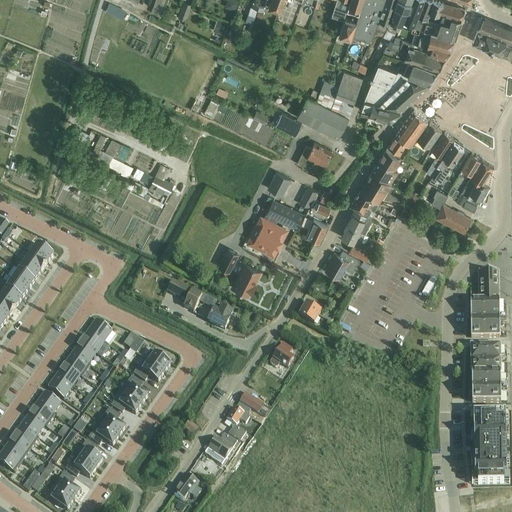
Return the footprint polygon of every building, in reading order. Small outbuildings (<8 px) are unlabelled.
[(155,0),(151,12),(153,13),(160,16),(162,9),(160,9),(163,0),(155,0)] [(280,11),(283,0),(271,0),(269,7),(280,11)] [(336,0),(332,14),(345,18),(345,17),(346,12),(347,13),(350,0),(336,0)] [(350,0),(347,13),(355,15),(354,16),(358,17),(363,0),(350,0)] [(363,0),(358,17),(352,34),(370,40),(373,31),(375,27),(376,27),(379,20),(384,0),(363,0)] [(384,0),(379,20),(376,27),(384,30),(385,30),(386,30),(390,21),(396,0),(384,0)] [(386,30),(383,37),(390,40),(393,41),(396,34),(397,34),(401,25),(404,20),(411,0),(396,0),(390,21),(386,30)] [(411,0),(404,20),(413,24),(414,24),(423,0),(411,0)] [(423,0),(414,24),(413,24),(411,30),(419,32),(423,20),(420,19),(420,16),(427,19),(434,0),(433,0),(423,0)] [(434,0),(427,19),(428,19),(428,20),(441,23),(441,21),(441,20),(443,14),(462,20),(465,9),(448,4),(445,3),(434,0)] [(184,2),(178,18),(185,21),(191,5),(184,2)] [(108,3),(105,11),(117,16),(121,8),(108,3)] [(253,3),(248,17),(255,19),(259,9),(263,11),(265,7),(253,3)] [(165,14),(163,20),(172,23),(175,17),(171,16),(165,14)] [(427,22),(424,30),(455,38),(462,20),(443,14),(441,20),(441,21),(441,23),(440,26),(427,22)] [(352,34),(358,17),(354,16),(354,17),(352,16),(351,18),(345,17),(345,18),(340,34),(351,38),(352,34)] [(511,28),(484,17),(478,28),(496,35),(511,40),(511,28)] [(224,35),(229,23),(217,18),(212,30),(224,35)] [(478,29),(473,41),(509,55),(511,47),(511,40),(496,35),(478,28),(478,29)] [(422,29),(417,44),(424,47),(431,49),(433,44),(451,49),(455,38),(424,30),(422,29)] [(404,59),(410,60),(437,71),(444,58),(420,49),(412,46),(413,43),(402,39),(401,44),(393,41),(390,40),(387,46),(390,47),(388,53),(392,54),(394,49),(399,51),(400,48),(407,50),(404,59)] [(420,49),(444,58),(451,49),(433,44),(431,49),(424,47),(417,44),(413,43),(412,46),(420,49)] [(354,60),(351,66),(357,69),(359,63),(354,60)] [(410,60),(404,73),(430,83),(437,71),(410,60)] [(365,73),(368,67),(360,63),(357,70),(365,73)] [(378,64),(360,109),(369,112),(390,119),(408,103),(429,84),(430,83),(404,73),(398,71),(397,72),(378,64)] [(320,91),(342,99),(353,103),(362,78),(339,69),(334,83),(324,80),(320,91)] [(297,116),(338,137),(348,117),(337,112),(342,99),(320,91),(316,101),(307,96),(297,116)] [(90,94),(86,103),(97,108),(101,99),(90,94)] [(115,106),(111,115),(129,123),(133,114),(115,106)] [(296,132),(301,121),(277,109),(275,113),(279,115),(275,122),(296,132)] [(252,118),(264,124),(268,115),(256,110),(252,118)] [(414,110),(396,135),(406,142),(410,145),(428,120),(414,110)] [(428,148),(441,130),(429,121),(416,139),(428,148)] [(151,129),(141,124),(135,134),(146,140),(151,129)] [(147,142),(164,150),(168,141),(152,133),(147,142)] [(433,162),(437,164),(437,165),(453,141),(454,140),(444,133),(432,151),(438,155),(433,162)] [(177,135),(169,152),(182,159),(186,161),(188,158),(192,150),(181,145),(184,139),(177,135)] [(396,135),(386,149),(398,157),(406,142),(396,135)] [(437,165),(437,164),(430,175),(432,176),(430,181),(434,184),(443,171),(446,174),(449,168),(464,147),(453,141),(437,165)] [(306,145),(297,162),(302,165),(307,156),(324,165),(331,151),(314,142),(312,148),(306,145)] [(386,149),(371,172),(389,183),(396,172),(394,170),(397,165),(396,164),(399,158),(398,157),(386,149)] [(465,171),(472,175),(482,159),(471,153),(458,175),(461,177),(465,171)] [(406,154),(403,158),(419,169),(422,165),(406,154)] [(112,161),(109,166),(121,171),(128,175),(132,167),(124,163),(113,157),(111,160),(112,161)] [(77,158),(75,162),(78,164),(84,167),(86,163),(77,158)] [(472,175),(470,178),(479,184),(482,185),(483,184),(493,166),(482,159),(472,175)] [(160,164),(148,189),(153,192),(155,189),(168,195),(174,183),(164,179),(169,168),(160,164)] [(142,170),(138,178),(148,184),(152,175),(142,170)] [(96,172),(94,177),(100,180),(102,175),(96,172)] [(272,177),(286,184),(289,179),(293,181),(275,172),(272,177)] [(367,179),(386,191),(388,192),(389,190),(387,189),(390,183),(389,183),(371,172),(367,179)] [(269,183),(284,190),(286,184),(272,177),(269,183)] [(367,179),(359,191),(378,203),(386,191),(367,179)] [(128,182),(126,187),(145,196),(146,193),(138,189),(139,188),(128,182)] [(266,188),(271,190),(281,195),(284,190),(269,183),(266,188)] [(488,187),(483,184),(482,185),(479,184),(478,186),(475,184),(467,198),(471,201),(473,196),(480,201),(488,187)] [(306,187),(303,193),(315,198),(317,193),(302,185),(302,186),(306,187)] [(452,187),(449,192),(455,196),(459,190),(452,187)] [(411,190),(407,199),(416,203),(420,194),(411,190)] [(435,197),(431,204),(440,209),(437,214),(436,217),(445,222),(463,232),(465,228),(467,224),(470,226),(473,220),(470,219),(452,209),(443,204),(444,201),(447,195),(437,190),(433,196),(434,197),(435,197)] [(366,207),(371,209),(373,211),(378,203),(359,191),(355,198),(367,205),(366,207)] [(300,198),(312,204),(315,198),(303,193),(300,198)] [(461,194),(456,201),(462,205),(467,197),(461,194)] [(298,229),(305,215),(303,214),(268,197),(262,207),(267,210),(266,213),(298,229)] [(298,204),(309,209),(312,204),(300,198),(298,204)] [(350,206),(355,209),(370,219),(372,217),(368,214),(371,209),(366,207),(367,205),(355,198),(350,206)] [(474,213),(476,207),(465,201),(463,207),(474,213)] [(320,202),(316,210),(327,216),(331,208),(320,202)] [(352,214),(346,225),(364,233),(364,234),(371,220),(370,219),(355,209),(353,214),(352,214)] [(280,240),(277,239),(283,228),(261,218),(249,243),(270,253),(275,244),(278,246),(280,240)] [(327,225),(326,225),(314,219),(306,235),(320,241),(327,225)] [(386,226),(391,228),(394,221),(389,219),(386,226)] [(3,220),(0,223),(0,235),(1,237),(9,225),(3,220)] [(375,255),(374,255),(358,246),(364,233),(346,225),(341,236),(354,242),(349,251),(371,262),(375,255)] [(38,245),(31,254),(47,265),(54,256),(38,245)] [(228,249),(219,267),(228,272),(237,254),(228,249)] [(345,269),(352,273),(359,260),(342,250),(339,256),(334,253),(330,260),(324,270),(339,279),(345,269)] [(31,254),(25,263),(41,274),(47,265),(31,254)] [(25,263),(19,272),(35,283),(41,274),(25,263)] [(245,264),(233,288),(247,295),(248,293),(250,294),(255,285),(253,284),(260,271),(245,264)] [(19,272),(13,280),(29,292),(35,283),(19,272)] [(498,272),(479,272),(479,301),(470,301),(471,338),(500,338),(499,301),(498,272)] [(13,280),(6,289),(22,301),(29,292),(13,280)] [(194,312),(202,297),(173,282),(167,292),(184,301),(182,305),(185,306),(184,307),(194,312)] [(6,289),(0,298),(16,309),(22,301),(6,289)] [(0,298),(0,311),(10,318),(16,309),(0,298)] [(307,304),(300,317),(315,325),(319,318),(329,324),(332,318),(328,316),(307,304)] [(208,322),(225,330),(230,320),(233,314),(217,305),(208,322)] [(0,311),(0,324),(4,327),(10,318),(0,311)] [(96,321),(88,332),(104,344),(104,343),(105,343),(109,346),(116,336),(112,333),(112,332),(96,321)] [(88,332),(80,343),(96,355),(101,359),(109,347),(104,343),(104,344),(88,332)] [(131,334),(125,345),(130,349),(136,341),(138,339),(131,334)] [(137,340),(130,350),(137,355),(144,345),(137,340)] [(80,343),(72,355),(88,366),(96,355),(80,343)] [(273,359),(271,363),(271,365),(275,368),(277,368),(280,363),(288,369),(294,359),(289,356),(293,351),(283,344),(273,359)] [(500,346),(471,347),(472,404),(501,404),(500,346)] [(151,351),(145,360),(164,374),(171,365),(151,351)] [(72,355),(64,366),(80,377),(80,378),(82,379),(90,367),(88,366),(72,355)] [(145,360),(134,375),(145,382),(148,377),(158,384),(164,374),(145,360)] [(64,366),(56,377),(72,389),(80,378),(80,377),(64,366)] [(56,377),(48,389),(64,400),(72,389),(56,377)] [(132,378),(122,392),(142,406),(148,397),(139,391),(142,385),(132,378)] [(122,392),(112,407),(122,414),(126,409),(135,416),(142,406),(122,392)] [(45,393),(37,405),(53,416),(61,404),(45,393)] [(258,414),(263,405),(246,394),(241,403),(258,414)] [(240,403),(238,407),(246,412),(248,408),(240,403)] [(37,405),(29,416),(45,427),(44,428),(46,429),(55,417),(53,416),(37,405)] [(245,425),(250,418),(235,409),(227,420),(237,426),(240,422),(245,425)] [(110,410),(99,424),(119,438),(126,429),(116,423),(120,417),(110,410)] [(476,422),(473,422),(474,433),(477,433),(477,441),(474,441),(474,458),(477,458),(477,466),(474,466),(474,477),(477,477),(478,485),(504,485),(503,476),(506,476),(506,466),(503,466),(503,457),(506,457),(506,441),(503,441),(503,433),(506,432),(505,422),(502,422),(502,414),(476,414),(476,422)] [(29,416),(21,427),(37,439),(37,438),(44,428),(45,427),(29,416)] [(99,424),(89,439),(99,446),(103,441),(112,448),(119,438),(99,424)] [(185,431),(195,437),(199,431),(190,424),(185,431)] [(21,427),(13,438),(31,451),(39,440),(37,438),(37,439),(21,427)] [(64,427),(61,431),(66,435),(69,430),(64,427)] [(247,435),(242,432),(235,427),(229,435),(241,443),(247,435)] [(71,433),(67,438),(73,442),(77,437),(71,433)] [(208,451),(205,455),(222,466),(224,462),(237,444),(235,442),(224,435),(220,441),(216,439),(208,451)] [(13,438),(5,450),(23,463),(31,451),(13,438)] [(87,442),(77,456),(96,470),(103,461),(93,454),(97,449),(87,442)] [(5,450),(0,456),(0,463),(14,474),(23,463),(5,450)] [(55,456),(51,461),(56,465),(60,460),(55,456)] [(77,456),(66,471),(77,478),(80,473),(90,479),(96,470),(77,456)] [(35,472),(29,480),(34,484),(40,476),(35,472)] [(44,473),(41,478),(46,482),(49,477),(44,473)] [(54,488),(74,502),(80,493),(71,486),(74,481),(64,474),(60,479),(54,488)] [(174,496),(184,503),(190,496),(199,484),(188,476),(174,496)] [(39,479),(31,490),(37,494),(45,483),(39,479)] [(54,488),(47,497),(67,511),(74,502),(54,488)] [(179,503),(175,508),(182,511),(185,507),(179,503)]
